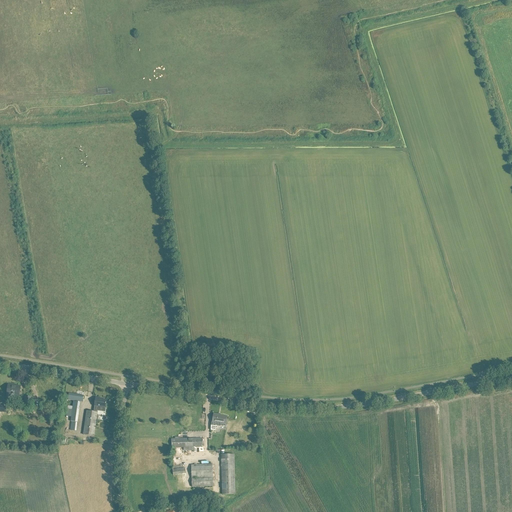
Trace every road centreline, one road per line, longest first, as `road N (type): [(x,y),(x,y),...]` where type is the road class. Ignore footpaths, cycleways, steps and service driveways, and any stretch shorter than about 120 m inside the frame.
road 1 (unclassified): [(122,383),(311,408),(511,376)]
road 2 (unclassified): [(123,511),(122,383)]
road 3 (unclassified): [(0,363),(122,383)]
